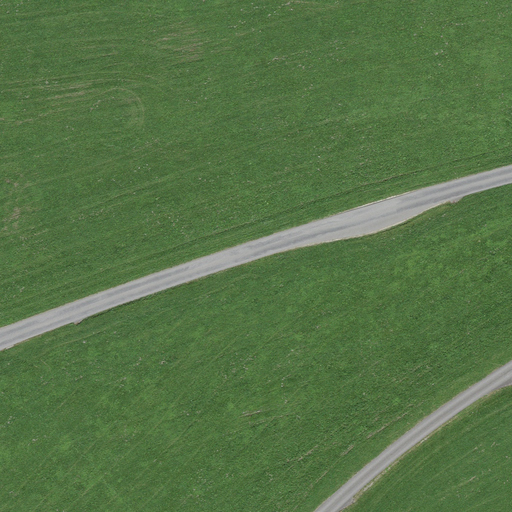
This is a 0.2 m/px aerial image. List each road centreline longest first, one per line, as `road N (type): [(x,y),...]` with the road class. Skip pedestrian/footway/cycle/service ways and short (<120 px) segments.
road 1 (unclassified): [(0,341),(241,253),(511,175)]
road 2 (track): [(327,511),(431,424),(511,372)]
